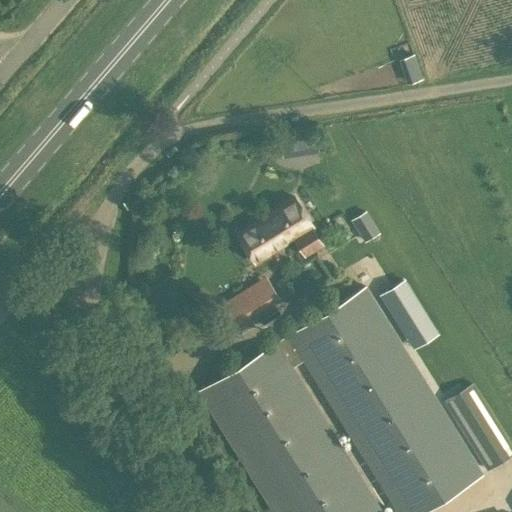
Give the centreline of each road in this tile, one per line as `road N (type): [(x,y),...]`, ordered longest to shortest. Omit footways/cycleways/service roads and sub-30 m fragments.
road 1 (unclassified): [(94,248),(120,180),(171,137),(511,78)]
road 2 (unclassified): [(207,511),(94,335),(94,248)]
road 3 (primary): [(0,192),(166,0)]
